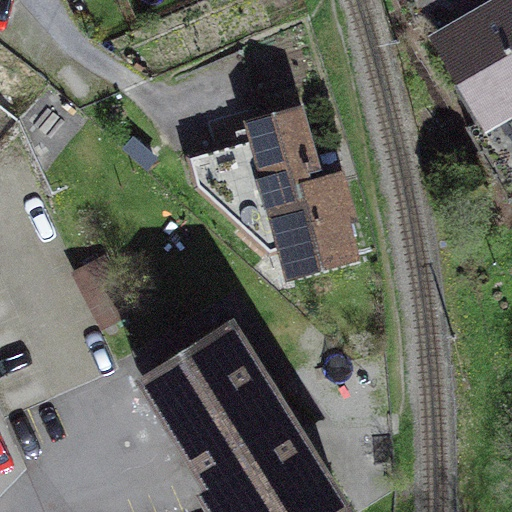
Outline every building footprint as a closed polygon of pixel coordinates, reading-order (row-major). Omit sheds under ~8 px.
[(408,0),(416,20),(471,0),(408,0)] [(511,3),(444,44),(488,118),(467,130),(509,202),(511,199),(511,3)] [(286,119),(242,132),(245,147),(193,160),(200,188),(268,251),(286,248),(292,270),(350,255),(331,186),(309,192),(286,119)] [(155,161),(136,142),(126,152),(146,171),(155,161)] [(137,313),(106,257),(82,270),(73,275),(103,331),(109,328),(137,313)] [(342,511),(343,511),(287,422),(230,330),(159,375),(181,411),(171,417),(230,511),(342,511)]
